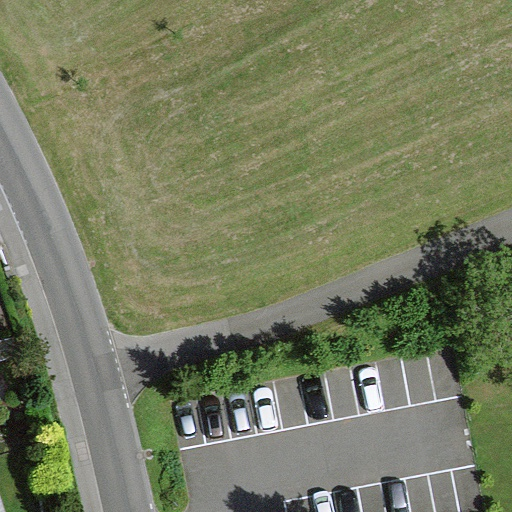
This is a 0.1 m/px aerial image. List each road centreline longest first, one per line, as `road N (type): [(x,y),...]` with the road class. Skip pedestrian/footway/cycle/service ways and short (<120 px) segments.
road 1 (unclassified): [(91,367),(179,350),(511,230)]
road 2 (residential): [(19,171),(91,367)]
road 3 (residential): [(91,367),(123,511)]
